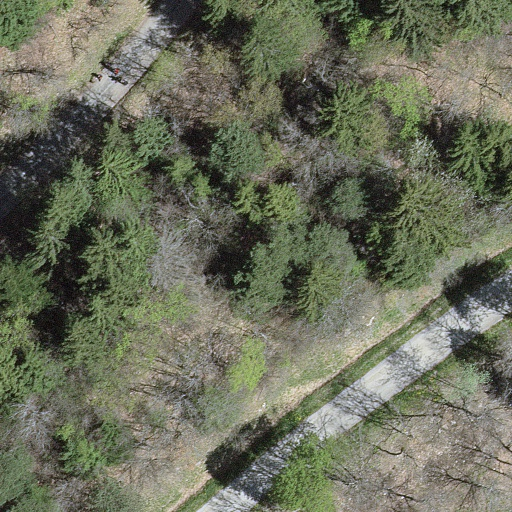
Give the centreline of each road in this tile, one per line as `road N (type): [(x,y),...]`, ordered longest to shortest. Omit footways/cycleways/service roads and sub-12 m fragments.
road 1 (unclassified): [(217,511),(311,431),(511,285)]
road 2 (unclassified): [(186,0),(0,204)]
